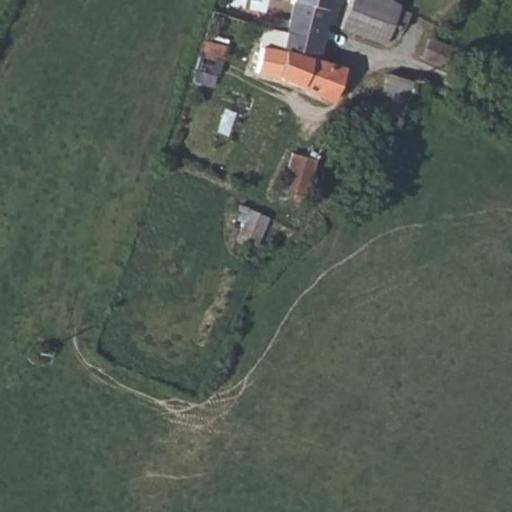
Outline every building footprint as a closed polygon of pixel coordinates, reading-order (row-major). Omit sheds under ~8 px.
[(292,0),(287,32),(320,43),(329,0),(292,0)] [(351,0),(342,30),(384,48),(391,29),(400,32),(409,16),(396,12),(397,8),(385,0),(351,0)] [(287,32),(266,29),(258,70),(280,76),(334,103),(342,70),(316,60),(309,58),(285,49),(287,32)] [(320,43),(287,32),(285,49),(309,58),(316,60),(320,43)] [(205,39),(197,77),(217,81),(226,43),(205,39)] [(430,41),(422,59),(462,78),(471,58),(430,41)] [(391,69),(373,121),(396,130),(417,80),(391,69)] [(283,190),(306,196),(315,158),(292,152),(283,190)] [(242,231),(264,240),(272,216),(249,209),(242,231)]
